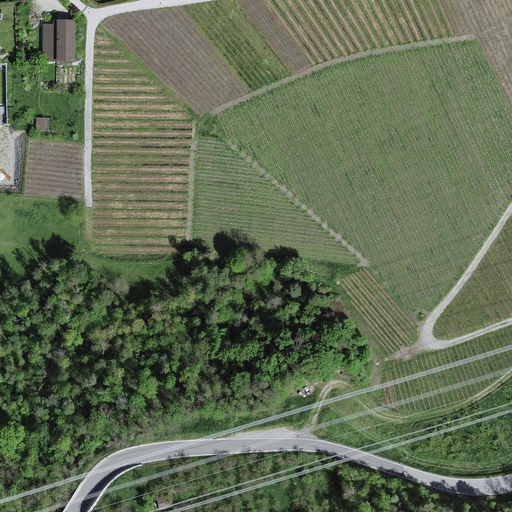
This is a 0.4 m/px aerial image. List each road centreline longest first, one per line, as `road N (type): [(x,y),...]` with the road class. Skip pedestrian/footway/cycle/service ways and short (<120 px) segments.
road 1 (tertiary): [(73,511),(97,475),(128,456),(201,447),(317,446),(439,483),(511,483)]
road 2 (track): [(511,372),(462,405),(407,419),(376,412),(350,388),(330,383),(303,445)]
road 3 (track): [(511,207),(428,336),(442,345),(511,321)]
road 4 (track): [(95,18),(89,211)]
road 5 (residential): [(73,0),(95,18),(195,0)]
